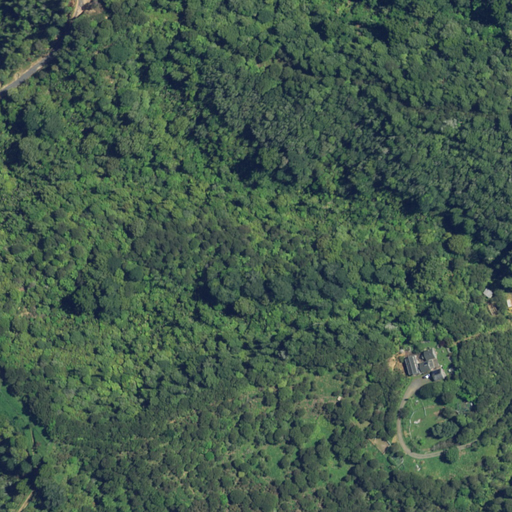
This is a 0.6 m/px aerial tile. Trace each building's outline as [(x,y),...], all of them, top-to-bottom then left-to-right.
[(492,293),(485,288),(481,293),(487,298),(492,293)] [(494,301),(487,303),(489,310),(496,308),(494,301)] [(434,359),(436,358),(433,348),(425,351),(426,354),(422,355),(424,360),(427,359),(428,361),(434,359)] [(422,373),(417,356),(406,359),(411,376),(422,373)] [(428,361),(421,363),(424,373),(437,369),(434,359),(428,361)] [(446,378),(444,369),(434,372),(437,381),(446,378)] [(397,453),(391,458),(397,466),(403,461),(397,453)]
